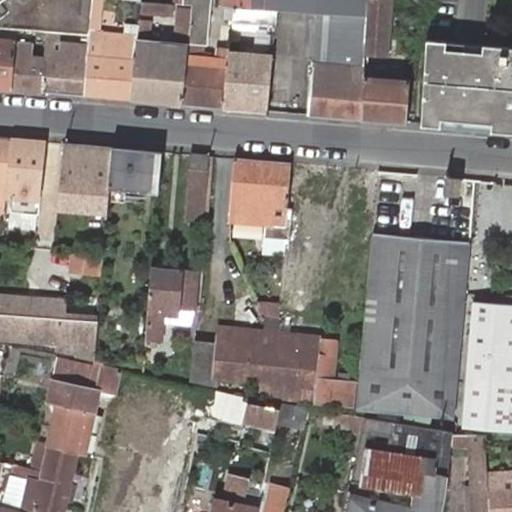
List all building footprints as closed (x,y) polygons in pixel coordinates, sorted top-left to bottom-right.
[(64,30),(78,31),(90,32),(90,29),(92,12),(93,3),(101,4),(109,4),(109,0),(0,0),(0,25),(49,29),(64,30)] [(184,103),(226,106),(231,51),(231,45),(223,44),(221,65),(203,63),(205,41),(209,41),(212,0),(183,0),(183,10),(191,10),(191,16),(184,103)] [(277,0),(254,0),(254,8),(276,10),(277,0)] [(277,0),(276,10),(290,11),(290,0),(357,0),(354,54),(316,50),(311,113),(362,118),(365,76),(367,52),(371,0),(277,0)] [(318,0),(316,50),(354,54),(357,0),(318,0)] [(387,36),(390,0),(371,0),(367,52),(386,54),(387,38),(387,36)] [(93,3),(92,12),(101,12),(101,4),(93,3)] [(168,9),(165,8),(142,7),(140,18),(167,20),(168,9)] [(276,10),(254,8),(235,7),(234,17),(234,21),(275,25),(276,10)] [(132,98),(184,103),(191,16),(179,16),(176,41),(139,38),(132,98)] [(44,90),(84,94),(90,32),(78,31),(77,41),(63,39),(63,30),(64,30),(49,29),(47,50),(44,90)] [(84,94),(132,98),(139,38),(139,34),(90,29),(90,32),(84,94)] [(64,30),(63,30),(63,39),(77,41),(78,31),(64,30)] [(10,87),(44,90),(47,50),(32,49),(33,37),(17,35),(16,39),(10,87)] [(0,86),(10,87),(16,39),(0,37),(0,86)] [(511,46),(432,40),(425,120),(511,126),(511,46)] [(231,51),(226,106),(268,110),(271,75),(273,55),(231,51)] [(409,116),(412,81),(365,76),(362,118),(408,122),(408,115),(409,116)] [(0,137),(0,197),(0,200),(0,212),(8,213),(14,138),(0,137)] [(47,141),(14,138),(8,213),(7,221),(40,224),(47,141)] [(114,147),(66,143),(60,207),(108,212),(109,199),(114,147)] [(114,147),(109,199),(120,201),(121,190),(159,193),(163,152),(114,147)] [(203,216),(209,155),(194,154),(188,215),(203,216)] [(291,162),(235,157),(229,222),(285,227),(291,162)] [(463,178),(448,177),(447,192),(461,193),(463,178)] [(469,243),(373,235),(358,404),(453,412),(469,243)] [(104,260),(70,257),(68,276),(102,280),(104,260)] [(152,268),(144,352),(159,353),(160,337),(187,340),(195,309),(199,272),(152,268)] [(260,325),(279,326),(281,302),(262,300),(260,325)] [(0,344),(96,354),(98,327),(64,324),(65,306),(7,301),(7,305),(0,305),(0,344)] [(511,430),(511,305),(473,302),(460,426),(511,430)] [(220,349),(195,346),(190,385),(205,387),(217,388),(218,380),(315,391),(313,405),(352,409),(355,382),(335,379),(339,344),(296,339),(267,336),(222,330),(220,349)] [(12,355),(7,379),(34,386),(40,361),(12,355)] [(61,403),(51,447),(50,450),(76,455),(84,457),(98,393),(104,370),(60,360),(51,401),(61,403)] [(124,375),(104,370),(98,393),(119,398),(124,375)] [(121,511),(156,511),(166,463),(183,466),(195,405),(128,392),(105,509),(121,511)] [(280,424),(283,407),(233,395),(228,416),(246,421),(245,424),(278,431),(280,424)] [(216,401),(215,409),(225,411),(226,403),(216,401)] [(308,412),(283,407),(280,424),(304,429),(308,412)] [(334,426),(360,431),(362,418),(336,413),(334,426)] [(449,432),(366,418),(361,440),(393,441),(393,451),(365,450),(364,484),(419,495),(414,511),(376,511),(378,504),(349,497),(345,511),(444,511),(451,479),(450,446),(449,432)] [(215,447),(220,422),(212,420),(206,445),(215,447)] [(236,425),(220,422),(215,447),(231,450),(236,425)] [(490,511),(485,435),(449,432),(450,446),(465,446),(469,511),(490,511)] [(45,503),(65,508),(76,455),(50,450),(49,456),(35,453),(32,468),(34,469),(32,479),(49,484),(45,503)] [(34,469),(32,468),(20,466),(18,476),(32,479),(34,469)] [(18,476),(10,510),(17,511),(24,511),(32,479),(18,476)] [(258,511),(260,510),(245,507),(251,481),(230,477),(225,503),(214,501),(211,511),(258,511)] [(0,508),(0,511),(64,511),(65,508),(45,503),(49,484),(32,479),(24,511),(17,511),(10,510),(0,508)] [(285,511),(290,490),(272,485),(266,511),(285,511)] [(511,511),(511,487),(501,488),(503,511),(511,511)]
